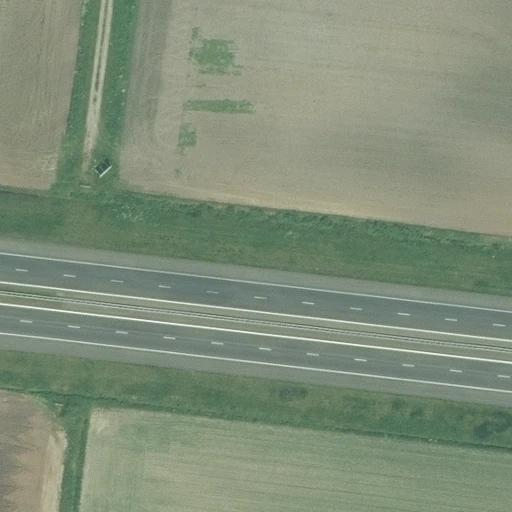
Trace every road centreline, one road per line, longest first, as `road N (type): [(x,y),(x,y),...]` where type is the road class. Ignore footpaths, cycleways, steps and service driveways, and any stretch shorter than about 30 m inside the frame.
road 1 (motorway): [(511,328),(0,268)]
road 2 (motorway): [(0,320),(511,379)]
road 3 (unclassified): [(84,182),(106,0)]
